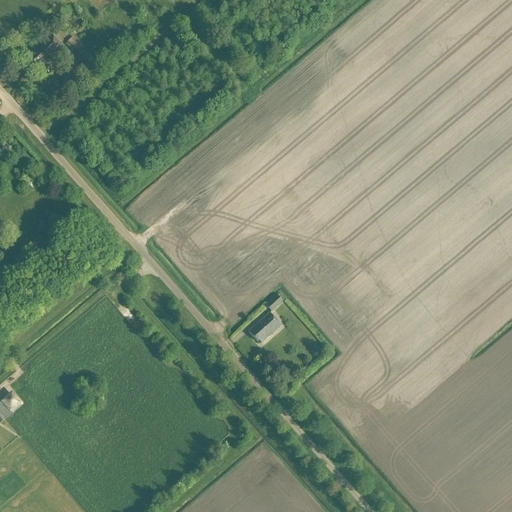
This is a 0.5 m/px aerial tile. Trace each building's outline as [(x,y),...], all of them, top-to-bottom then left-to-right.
[(114,54),(127,44),(119,35),(107,45),(114,54)] [(42,68),(62,49),(51,37),(28,58),(37,67),(39,65),(42,68)] [(85,51),(73,38),(67,44),(78,56),(84,52),(85,51)] [(78,56),(78,57),(75,59),(89,74),(97,67),(84,52),(78,56)] [(283,303),(277,297),(266,307),(272,313),(283,303)] [(269,315),(248,334),(257,343),(259,342),(261,345),(281,327),(269,315)] [(0,413),(5,419),(7,421),(13,416),(12,414),(22,404),(12,393),(1,403),(0,404),(0,413)]
